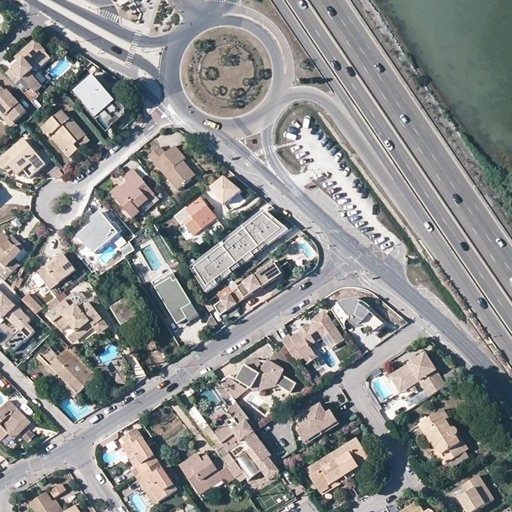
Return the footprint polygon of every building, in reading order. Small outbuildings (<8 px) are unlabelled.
[(43,87),(30,73),(33,70),(34,72),(51,58),(46,52),(47,52),(37,41),(17,58),(21,63),(8,74),(24,93),(31,87),(36,93),(43,87)] [(99,117),(102,115),(105,119),(110,125),(116,119),(113,116),(122,107),(104,87),(102,88),(93,78),(77,92),(99,117)] [(0,111),(1,112),(5,117),(8,116),(15,123),(27,111),(9,90),(7,92),(6,92),(5,91),(0,90),(0,111)] [(113,116),(116,119),(125,111),(122,107),(113,116)] [(5,117),(1,112),(0,111),(0,115),(10,126),(15,123),(8,116),(5,117)] [(87,135),(73,119),(71,121),(63,111),(43,129),(51,138),(52,137),(71,158),(79,150),(75,146),(87,135)] [(75,146),(79,150),(92,140),(87,135),(75,146)] [(10,166),(18,175),(24,170),(31,177),(46,164),(25,139),(0,160),(0,163),(5,170),(10,166)] [(157,161),(160,159),(169,169),(166,172),(180,189),(193,178),(181,163),(185,159),(187,157),(176,144),(167,152),(162,146),(151,155),(157,161)] [(160,159),(157,161),(166,172),(169,169),(160,159)] [(193,178),(197,174),(185,159),(181,163),(193,178)] [(142,208),(159,194),(137,168),(131,173),(129,185),(125,188),(122,185),(114,191),(136,217),(144,211),(142,208)] [(144,211),(147,214),(164,200),(159,194),(142,208),(144,211)] [(201,198),(188,209),(192,215),(185,221),(195,234),(205,226),(201,222),(214,212),(201,198)] [(288,228),(271,207),(195,267),(212,288),(288,228)] [(93,219),(95,221),(79,235),(93,251),(94,249),(97,253),(121,233),(102,211),(93,219)] [(201,222),(205,226),(217,216),(214,212),(201,222)] [(0,262),(6,268),(22,252),(9,240),(3,233),(0,236),(0,262)] [(12,237),(9,240),(22,252),(24,250),(12,237)] [(137,254),(130,241),(121,248),(128,260),(137,254)] [(58,258),(61,262),(51,269),(48,265),(39,272),(51,288),(77,269),(64,253),(58,258)] [(48,265),(51,269),(61,262),(58,258),(48,265)] [(254,277),(245,283),(231,293),(215,305),(222,314),(236,304),(251,293),(251,286),(256,283),(262,285),(277,274),(278,269),(273,262),(254,277)] [(173,270),(153,282),(157,288),(177,277),(173,270)] [(254,277),(248,271),(241,277),(245,283),(254,277)] [(189,308),(194,306),(177,277),(157,288),(176,317),(189,308)] [(251,286),(251,293),(262,285),(256,283),(251,286)] [(7,344),(14,351),(36,331),(28,323),(31,320),(16,305),(15,306),(0,290),(0,315),(3,319),(6,316),(21,330),(7,344)] [(23,300),(35,313),(41,307),(29,294),(23,300)] [(132,329),(143,323),(127,297),(111,307),(122,325),(128,322),(132,329)] [(110,326),(91,301),(83,307),(80,302),(74,307),(68,299),(50,313),(57,321),(65,315),(79,333),(94,321),(97,326),(102,332),(110,326)] [(351,322),(354,321),(356,324),(357,325),(359,325),(362,324),(377,336),(385,325),(363,308),(358,304),(355,304),(354,301),(347,301),(344,302),(338,305),(336,308),(333,312),(341,325),(349,320),(351,322)] [(193,314),(189,308),(176,317),(179,322),(193,314)] [(316,355),(311,347),(325,338),(332,348),(340,342),(340,343),(343,340),(329,319),(324,322),(322,317),(314,322),(316,326),(311,329),(310,328),(301,334),(292,340),(289,336),(282,341),(296,362),(303,358),(306,362),(316,355)] [(79,333),(82,337),(97,326),(94,321),(79,333)] [(299,330),(301,334),(310,328),(308,325),(299,330)] [(73,338),(76,342),(82,337),(79,333),(73,338)] [(340,343),(340,342),(332,348),(333,351),(345,343),(343,340),(340,343)] [(79,394),(98,376),(70,347),(61,356),(51,346),(42,356),(51,366),(79,394)] [(434,394),(447,386),(425,350),(389,373),(399,389),(418,377),(420,381),(423,379),(433,395),(434,394)] [(306,362),(308,365),(318,359),(316,355),(306,362)] [(42,356),(38,360),(47,369),(51,366),(42,356)] [(273,357),(267,365),(265,365),(264,360),(252,362),(252,366),(250,365),(237,382),(250,392),(251,391),(259,397),(263,392),(267,387),(280,381),(283,385),(294,392),(300,384),(285,373),(285,366),(273,357)] [(76,397),(79,394),(51,366),(47,369),(76,397)] [(418,377),(399,389),(401,392),(420,381),(418,377)] [(423,379),(420,381),(430,397),(433,395),(423,379)] [(223,385),(223,386),(231,395),(241,389),(229,380),(223,385)] [(283,385),(280,381),(267,387),(263,392),(283,385)] [(223,386),(217,390),(229,404),(235,400),(231,395),(223,386)] [(231,395),(235,400),(246,393),(241,389),(231,395)] [(15,439),(31,422),(10,401),(0,409),(0,436),(3,439),(9,434),(15,439)] [(323,432),(335,425),(327,413),(321,404),(311,411),(312,412),(311,413),(323,432)] [(229,451),(246,439),(270,472),(278,466),(254,433),(258,430),(239,405),(232,409),(229,412),(236,421),(239,424),(235,427),(232,424),(230,425),(217,435),(214,432),(210,426),(203,432),(217,450),(224,445),(229,451)] [(189,410),(200,429),(206,425),(196,407),(189,410)] [(335,425),(339,421),(331,409),(327,413),(335,425)] [(457,429),(453,428),(443,410),(419,425),(444,466),(446,465),(466,453),(469,451),(458,435),(459,432),(458,431),(457,429)] [(296,420),(302,429),(310,441),(323,432),(311,413),(307,416),(306,414),(296,420)] [(323,432),(324,434),(340,424),(339,421),(335,425),(323,432)] [(230,425),(227,422),(214,432),(217,435),(230,425)] [(29,429),(21,437),(27,443),(34,435),(29,429)] [(302,429),(297,432),(306,445),(310,441),(302,429)] [(306,445),(307,446),(324,434),(323,432),(310,441),(306,445)] [(130,460),(135,457),(140,454),(145,461),(140,464),(132,469),(137,476),(145,471),(159,462),(140,434),(122,446),(127,455),(130,460)] [(355,476),(354,473),(365,466),(363,465),(370,460),(357,439),(331,455),(348,480),(355,476)] [(469,457),(466,453),(446,465),(448,470),(469,457)] [(140,454),(135,457),(140,464),(145,461),(140,454)] [(211,460),(205,463),(202,459),(199,454),(181,466),(200,495),(210,488),(209,486),(222,477),(223,479),(227,484),(235,478),(221,457),(213,462),(211,460)] [(329,489),(328,487),(338,481),(341,484),(348,480),(331,455),(306,471),(320,494),(329,489)] [(149,478),(154,475),(158,482),(154,485),(149,488),(153,494),(157,501),(177,489),(159,462),(145,471),(137,476),(142,483),(149,478)] [(149,488),(154,485),(158,482),(154,475),(149,478),(142,483),(155,503),(157,501),(153,494),(149,488)] [(458,498),(465,510),(476,503),(479,509),(493,500),(478,476),(464,485),(469,493),(466,494),(458,498)] [(209,486),(210,488),(223,479),(222,477),(209,486)] [(61,481),(48,489),(53,498),(66,491),(61,481)] [(305,483),(302,486),(306,493),(308,495),(312,491),(305,483)] [(466,494),(469,493),(464,485),(461,486),(466,494)] [(48,494),(31,505),(35,511),(58,511),(54,503),(48,494)] [(63,511),(57,502),(54,503),(58,511),(63,511)] [(465,510),(466,511),(473,511),(479,509),(476,503),(465,510)]
